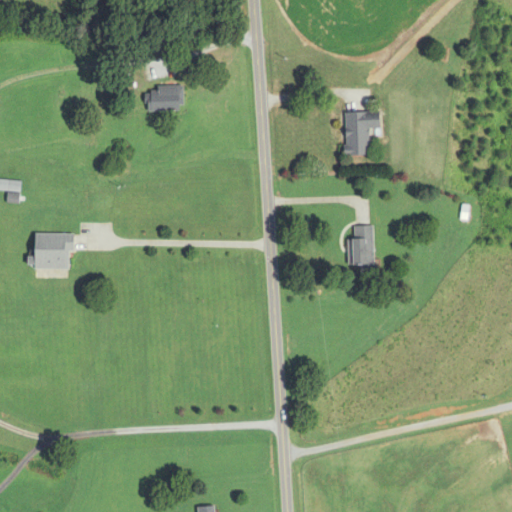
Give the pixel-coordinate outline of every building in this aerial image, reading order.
[(147,89),(147,113),(182,113),(182,89),(147,89)] [(343,114),(344,158),(368,158),(367,130),(378,130),(378,113),(343,114)] [(18,194),(2,194),(2,203),(18,203),(18,194)] [(372,228),(350,228),(350,267),(361,267),(361,273),(372,273),(372,228)] [(70,271),(70,235),(33,235),(33,270),(70,271)]
